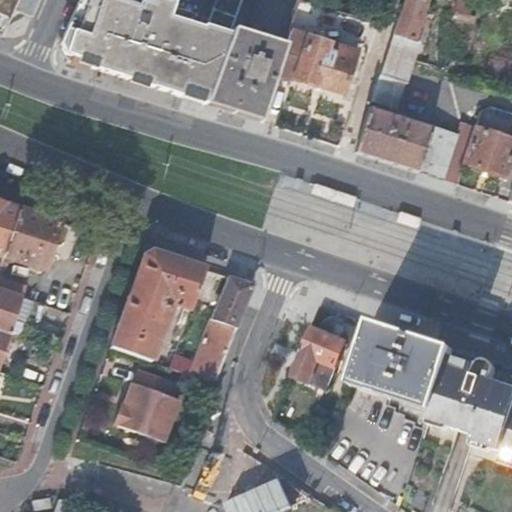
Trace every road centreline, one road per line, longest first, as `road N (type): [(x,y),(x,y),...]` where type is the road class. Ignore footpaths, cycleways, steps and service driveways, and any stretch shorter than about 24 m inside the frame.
road 1 (primary): [(511,232),(27,81)]
road 2 (residential): [(0,496),(37,473),(127,197)]
road 3 (residential): [(287,258),(245,381),(246,412),(259,436),(378,511)]
road 4 (primary): [(287,258),(511,331)]
road 5 (primary): [(127,197),(287,258)]
road 6 (primary): [(0,139),(127,197)]
